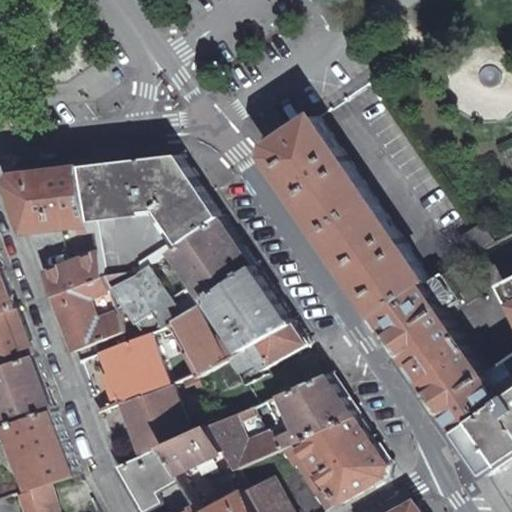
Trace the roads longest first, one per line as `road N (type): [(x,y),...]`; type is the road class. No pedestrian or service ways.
road 1 (tertiary): [(437,475),(276,233),(174,97)]
road 2 (residential): [(123,511),(0,191)]
road 3 (residential): [(174,97),(124,135),(0,148)]
road 4 (tertiary): [(102,0),(174,97)]
